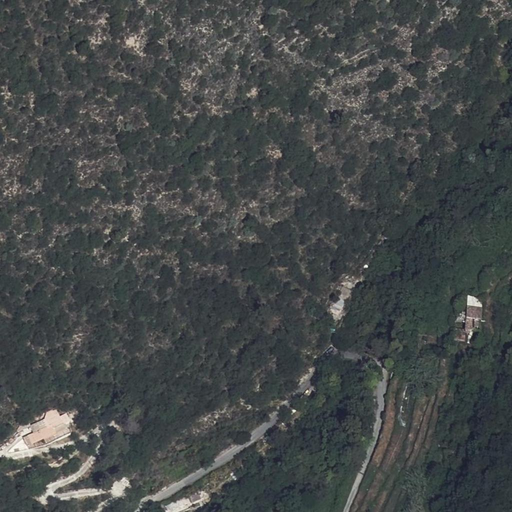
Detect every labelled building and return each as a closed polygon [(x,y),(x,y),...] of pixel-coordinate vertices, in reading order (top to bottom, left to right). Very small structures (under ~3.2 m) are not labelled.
[(329,302),(324,310),(333,314),(341,299),(346,291),(338,285),(333,294),(335,295),(330,302),(329,302)] [(463,327),(464,325),(471,326),(475,313),(460,311),(456,326),(463,327)] [(462,334),(470,335),(471,326),(464,325),(463,327),(462,334)] [(23,428),(18,434),(19,435),(31,428),(35,435),(29,439),(34,447),(45,440),(68,426),(65,422),(69,419),(64,411),(59,415),(55,408),(51,410),(51,409),(46,412),(45,420),(32,428),(30,425),(26,428),(23,428)] [(185,505),(183,498),(174,500),(177,508),(185,505)] [(162,511),(163,511),(177,508),(174,500),(161,505),(162,511)]
